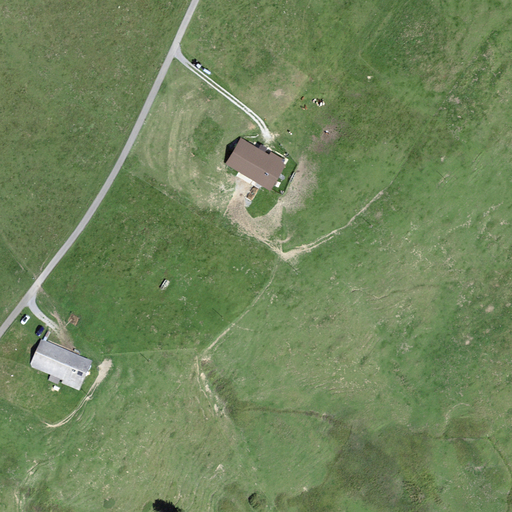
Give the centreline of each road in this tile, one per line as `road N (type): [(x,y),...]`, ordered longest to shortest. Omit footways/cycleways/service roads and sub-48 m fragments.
road 1 (track): [(0,333),(93,209),(175,47)]
road 2 (track): [(265,136),(258,119),(175,47)]
